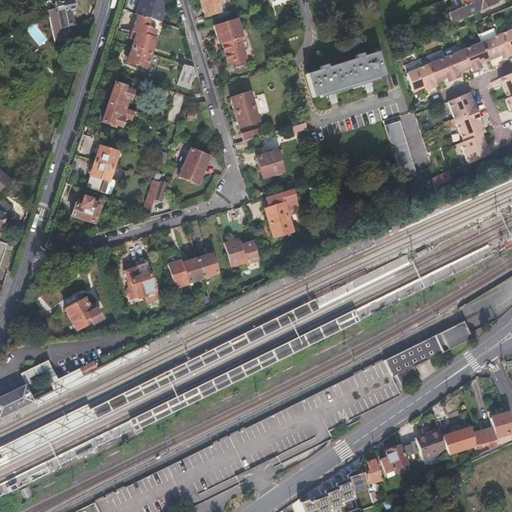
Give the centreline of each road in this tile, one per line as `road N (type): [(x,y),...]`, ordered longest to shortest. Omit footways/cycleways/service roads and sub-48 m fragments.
road 1 (residential): [(27,257),(224,198),(230,179),(179,0)]
road 2 (residential): [(257,511),(488,350)]
road 3 (residential): [(107,0),(27,257)]
